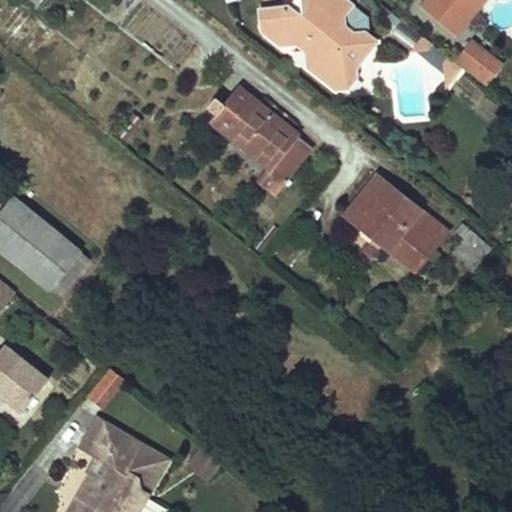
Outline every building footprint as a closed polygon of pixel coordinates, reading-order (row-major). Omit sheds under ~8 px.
[(351,5),(345,0),(305,0),(306,9),(302,15),(297,14),(288,7),(261,11),(263,31),(281,45),(298,43),(307,49),(308,67),(336,89),(347,88),(355,77),(355,68),(376,42),(365,33),(352,35),(344,28),(343,16),(351,5)] [(418,0),(416,3),(459,37),(488,0),(418,0)] [(419,51),(428,50),(433,44),(423,36),(410,52),(419,51)] [(428,50),(419,51),(445,72),(444,63),(448,57),(433,44),(428,50)] [(445,72),(445,78),(456,77),(462,68),(448,57),(444,63),(445,72)] [(260,181),(274,192),(311,146),(239,89),(213,122),(270,168),(260,181)] [(377,176),(350,210),(366,223),(370,219),(380,228),(373,237),(413,269),(445,230),(377,176)] [(14,199),(0,216),(0,249),(53,293),(61,284),(55,280),(79,251),(14,199)] [(366,223),(350,210),(345,215),(373,237),(380,228),(370,219),(366,223)] [(79,251),(55,280),(61,284),(53,293),(59,297),(89,260),(79,251)] [(0,312),(16,293),(0,280),(0,312)] [(0,351),(0,389),(3,392),(1,396),(22,413),(48,381),(4,346),(0,351)] [(86,395),(104,408),(125,377),(107,365),(86,395)] [(97,418),(81,447),(100,458),(113,464),(104,479),(92,472),(70,510),(74,511),(138,511),(169,460),(97,418)] [(204,479),(221,460),(202,442),(184,461),(204,479)] [(100,458),(92,472),(104,479),(113,464),(100,458)]
